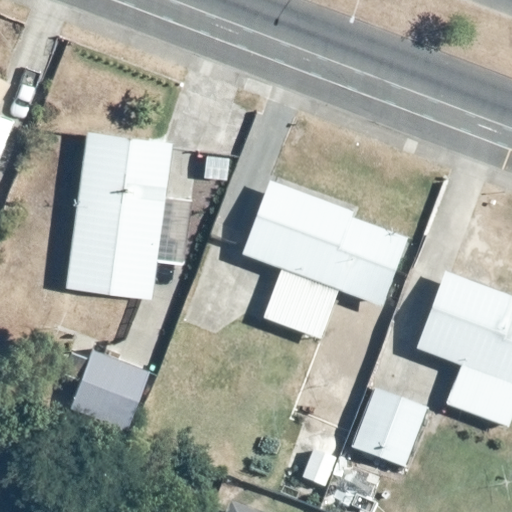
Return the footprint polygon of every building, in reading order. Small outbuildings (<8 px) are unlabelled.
[(0,109),(12,88),(0,80),(0,109)] [(164,195),(171,143),(87,132),(65,289),(150,301),(155,266),(180,269),(190,199),(178,197),(164,195)] [(413,242),(271,185),(269,185),(240,256),(281,272),(260,325),(320,349),(341,296),(385,314),(413,242)] [(511,304),(446,275),(413,349),(459,370),(443,405),(503,432),(511,412),(511,304)] [(147,372),(92,350),(70,405),(125,426),(147,372)] [(357,405),(303,386),(291,419),(345,438),(357,405)] [(424,407),(370,390),(351,453),(404,469),(424,407)] [(270,511),(230,495),(222,511),(270,511)]
